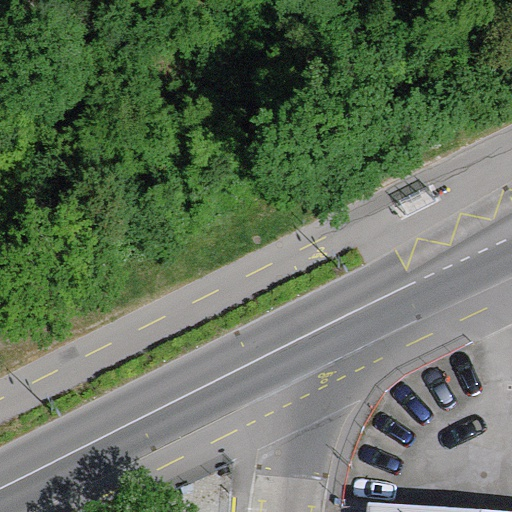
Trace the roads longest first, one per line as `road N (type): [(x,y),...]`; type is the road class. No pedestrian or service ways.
road 1 (tertiary): [(0,487),(311,330)]
road 2 (tertiary): [(311,330),(511,229)]
road 3 (unclassified): [(292,511),(311,330)]
